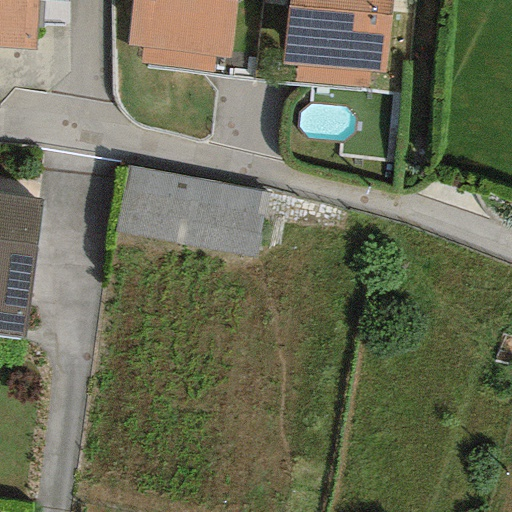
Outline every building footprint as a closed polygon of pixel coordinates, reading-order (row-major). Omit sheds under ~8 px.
[(35,0),(0,0),(0,58),(28,62),(35,0)] [(230,0),(135,0),(130,49),(224,60),(230,0)] [(389,0),(287,0),(280,67),(381,79),(389,0)] [(261,198),(127,177),(118,232),(252,254),(261,198)] [(39,203),(0,197),(0,335),(21,338),(39,203)]
